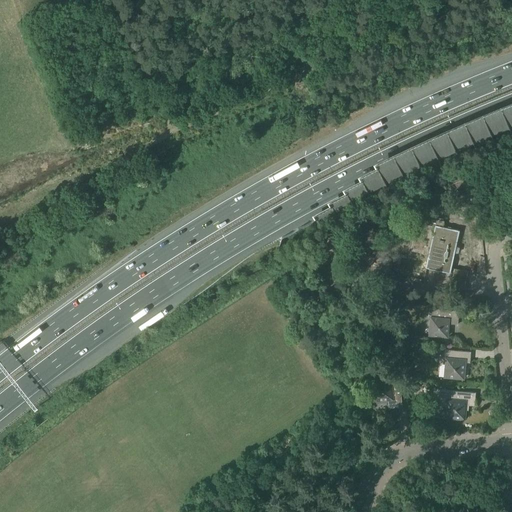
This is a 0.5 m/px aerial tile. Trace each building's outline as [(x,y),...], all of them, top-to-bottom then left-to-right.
[(511,104),(443,133),(374,166),(376,170),(358,178),(361,183),(343,191),(345,195),(328,203),(330,208),(313,217),(315,220),(316,220),(333,210),(350,201),(368,192),(385,184),(403,175),(438,159),(455,150),(473,143),(491,136),(509,128),(511,127),(511,104)] [(420,208),(418,217),(426,219),(428,210),(420,208)] [(417,218),(415,223),(435,228),(425,269),(438,272),(449,275),(449,274),(450,274),(453,274),(451,285),(449,290),(463,293),(467,277),(468,272),(454,269),(454,270),(451,269),(454,253),(458,253),(459,248),(456,247),(459,232),(443,229),(444,223),(426,219),(418,217),(417,217),(417,218)] [(458,325),(459,312),(429,309),(428,318),(431,319),(429,335),(447,337),(448,324),(458,325)] [(470,363),(471,352),(444,350),(444,359),(446,359),(445,377),(463,379),(464,363),(470,363)] [(372,383),(365,384),(366,391),(373,391),(374,401),(379,401),(388,400),(389,409),(394,408),(402,408),(400,388),(399,377),(390,378),(390,380),(390,381),(376,382),(372,383)] [(474,406),(476,393),(440,390),(439,401),(446,409),(446,418),(464,420),(465,406),(474,406)]
